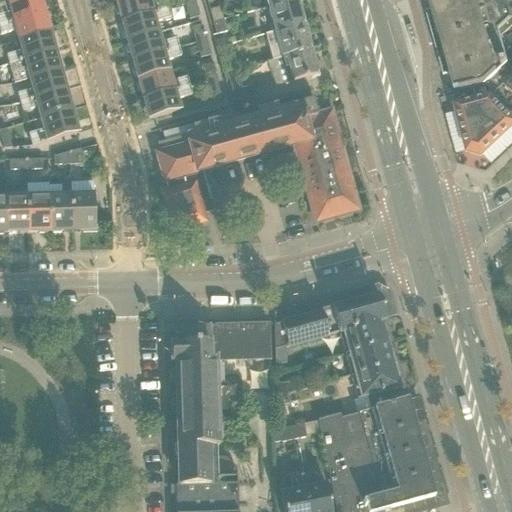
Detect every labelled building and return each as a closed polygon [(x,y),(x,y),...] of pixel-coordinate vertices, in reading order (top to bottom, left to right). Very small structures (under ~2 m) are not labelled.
[(7,3),(0,4),(0,27),(44,15),(41,7),(44,5),(42,0),(21,0),(7,4),(7,3)] [(118,15),(120,24),(166,11),(164,2),(149,6),(147,0),(129,0),(115,4),(116,7),(114,9),(115,15),(118,15)] [(264,0),(267,9),(296,1),(295,0),(264,0)] [(511,0),(421,0),(448,96),(483,87),(496,75),(490,51),(488,42),(496,34),(498,32),(511,18),(511,0)] [(267,9),(274,34),(303,26),(296,1),(267,9)] [(194,3),(184,6),(189,21),(198,18),(194,3)] [(208,11),(212,24),(223,21),(219,8),(208,11)] [(125,40),(125,43),(156,34),(154,24),(169,20),(166,11),(120,24),(122,31),(120,33),(122,40),(125,40)] [(0,35),(15,32),(18,43),(49,35),(48,31),(50,29),(48,22),(45,21),(44,15),(0,27),(0,35)] [(511,18),(499,32),(500,39),(511,27),(511,18)] [(223,21),(212,24),(216,36),(226,33),(223,21)] [(201,26),(191,29),(195,44),(205,41),(201,26)] [(264,37),(271,61),(310,51),(303,26),(274,34),(264,37)] [(129,54),(131,62),(177,49),(175,40),(159,45),(156,34),(125,43),(126,45),(124,47),(126,54),(129,54)] [(5,57),(8,67),(9,67),(55,55),(52,46),(54,43),(52,37),(50,36),(49,35),(18,43),(21,53),(5,57)] [(205,41),(195,44),(199,59),(209,56),(205,41)] [(135,79),(136,82),(167,73),(164,62),(180,58),(177,49),(131,62),(133,70),(131,72),(133,78),(135,79)] [(310,51),(271,61),(265,63),(275,88),(317,76),(310,51)] [(28,81),(29,83),(30,83),(60,75),(59,70),(61,67),(59,61),(56,60),(55,55),(9,67),(8,67),(13,85),(28,81)] [(223,61),(227,73),(238,70),(235,58),(223,61)] [(211,65),(202,67),(206,82),(216,80),(211,65)] [(483,87),(482,88),(501,107),(502,106),(511,117),(511,70),(507,66),(506,65),(496,75),(483,87)] [(238,70),(227,73),(233,96),(229,97),(233,109),(259,102),(255,86),(243,89),(238,70)] [(139,93),(142,101),(188,88),(186,79),(170,84),(167,73),(136,82),(137,84),(135,86),(137,92),(139,93)] [(16,96),(19,107),(20,107),(65,95),(63,84),(65,82),(63,76),(60,75),(30,83),(29,83),(31,92),(16,96)] [(216,80),(206,82),(210,97),(220,95),(216,80)] [(483,87),(448,96),(453,112),(459,110),(462,121),(471,152),(480,155),(511,126),(508,124),(511,120),(511,117),(502,106),(501,107),(482,88),(483,87)] [(188,88),(142,101),(144,108),(142,110),(143,117),(146,117),(147,121),(178,112),(175,101),(191,97),(188,88)] [(20,107),(19,107),(21,113),(36,109),(40,122),(71,114),(69,108),(71,106),(70,100),(67,99),(65,95),(20,107)] [(290,148),(291,156),(296,173),(302,175),(315,223),(358,211),(330,112),(316,116),(312,102),(296,106),(297,107),(275,113),(274,108),(257,113),(259,118),(211,131),(209,126),(193,130),(194,136),(161,145),(163,153),(157,155),(159,169),(164,180),(167,190),(160,192),(172,233),(206,223),(201,203),(209,201),(201,172),(290,148)] [(42,132),(27,136),(31,148),(57,140),(77,135),(73,123),(76,121),(74,115),(71,114),(40,122),(42,132)] [(6,130),(0,131),(0,140),(3,150),(12,149),(6,130)] [(81,150),(70,153),(70,166),(81,165),(81,150)] [(70,153),(53,158),(53,160),(53,166),(70,166),(70,153)] [(41,160),(25,161),(25,170),(41,170),(41,160)] [(25,161),(9,161),(9,171),(25,170),(25,161)] [(61,198),(49,198),(50,232),(52,232),(52,234),(61,233),(61,232),(72,232),(71,198),(70,198),(69,186),(61,186),(61,198)] [(94,197),(71,198),(72,232),(83,231),(83,233),(97,233),(97,225),(94,225),(94,197)] [(49,198),(27,199),(28,233),(39,233),(39,234),(47,234),(47,232),(50,232),(49,198)] [(27,199),(5,200),(6,234),(8,233),(8,235),(17,235),(17,233),(28,233),(27,199)] [(338,334),(338,335),(380,323),(381,323),(383,318),(383,317),(386,317),(385,315),(385,316),(381,303),(382,303),(382,302),(379,302),(379,301),(375,299),(369,300),(366,299),(354,302),(352,305),(332,310),(331,308),(319,311),(320,314),(288,322),(274,326),(273,326),(273,353),(284,350),(284,349),(338,334)] [(344,355),(344,356),(386,344),(390,339),(388,330),(382,328),(380,323),(338,335),(341,345),(345,344),(348,354),(344,355)] [(233,467),(218,468),(215,361),(270,360),(269,326),(183,329),(183,334),(174,334),(174,346),(170,347),(171,363),(175,363),(178,447),(174,447),(174,458),(178,457),(179,486),(237,484),(237,471),(233,467)] [(351,366),(354,376),(392,365),(396,361),(394,351),(388,351),(386,344),(344,356),(347,367),(351,366)] [(285,365),(284,350),(273,353),(274,365),(285,365)] [(365,398),(369,412),(396,405),(392,390),(398,389),(398,387),(402,383),(400,374),(394,372),(392,365),(354,376),(350,377),(353,390),(358,388),(361,399),(365,398)] [(271,385),(271,397),(286,397),(286,384),(271,385)] [(286,397),(271,397),(271,408),(287,407),(286,397)] [(396,405),(369,412),(340,420),(339,416),(317,422),(335,511),(384,511),(433,499),(406,402),(396,405)] [(304,426),(290,428),(292,441),(306,438),(304,426)] [(274,430),(272,431),(272,443),(280,442),(280,443),(292,441),(290,428),(278,431),(274,430)] [(311,476),(300,478),(306,511),(330,511),(325,487),(314,489),(311,476)] [(306,511),(300,478),(288,480),(291,494),(280,496),(283,511),(306,511)] [(238,511),(237,484),(179,486),(175,486),(176,511),(238,511)]
